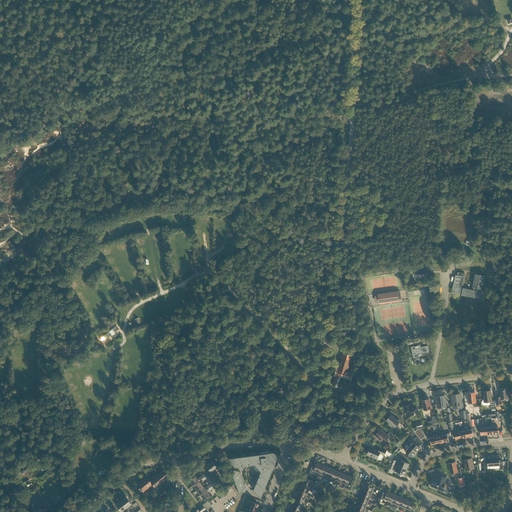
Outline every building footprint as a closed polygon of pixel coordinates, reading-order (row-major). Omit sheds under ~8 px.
[(494,261),(492,271),(498,272),(500,262),(494,261)] [(453,286),(452,291),(460,292),(460,291),(462,292),(462,295),(480,299),(482,292),(481,292),(481,289),(482,289),(485,276),(475,274),(473,287),(473,290),(463,288),(463,289),(461,289),(461,285),(463,285),(466,275),(464,274),(458,272),(457,275),(455,275),(453,286)] [(397,291),(378,294),(379,302),(398,299),(397,291)] [(116,326),(100,339),(103,342),(118,330),(116,326)] [(414,358),(419,357),(418,354),(429,351),(428,346),(420,348),(420,345),(411,347),(414,358)] [(338,387),(340,379),(341,379),(342,379),(342,378),(350,381),(353,373),(347,371),(352,356),(343,353),(341,361),(342,361),(341,365),(340,364),(338,368),(337,368),(335,376),(333,385),(338,387)] [(507,388),(499,389),(500,396),(496,397),(497,405),(502,404),(501,400),(508,399),(507,388)] [(483,391),(484,400),(483,400),(482,401),(482,402),(482,403),(482,404),(483,405),(484,405),(485,405),(490,405),(491,407),(495,407),(495,400),(492,400),(490,390),(483,391)] [(333,391),(330,398),(340,401),(343,395),(333,391)] [(475,392),(467,393),(469,403),(473,403),(474,407),(480,406),(479,399),(476,399),(475,392)] [(462,406),(460,394),(452,395),(453,408),(454,408),(454,410),(462,409),(461,407),(462,406)] [(446,407),(445,396),(436,397),(438,408),(443,407),(443,409),(446,409),(446,407)] [(431,406),(429,399),(421,401),(423,405),(423,406),(422,409),(426,411),(428,409),(430,409),(431,413),(436,411),(434,405),(431,406)] [(412,408),(410,405),(403,407),(405,412),(404,412),(406,417),(411,416),(413,415),(414,414),(414,413),(418,411),(416,406),(412,408)] [(397,421),(392,415),(387,421),(390,424),(391,424),(392,428),(397,427),(397,425),(399,422),(402,425),(404,422),(399,418),(397,421)] [(441,435),(443,443),(449,442),(447,434),(444,434),(442,428),(440,429),(441,435)] [(387,435),(380,429),(375,436),(384,443),(387,438),(391,441),(394,436),(389,432),(387,435)] [(415,431),(421,439),(424,436),(418,429),(415,431)] [(443,443),(441,435),(438,436),(437,431),(434,431),(437,444),(443,443)] [(408,446),(416,453),(420,448),(419,447),(422,444),(416,437),(408,446)] [(412,457),(416,453),(408,446),(404,451),(412,457)] [(379,450),(371,447),(368,455),(377,459),(379,453),(384,455),(386,450),(380,448),(379,450)] [(241,457),(236,458),(234,456),(231,458),(231,459),(228,459),(234,467),(255,464),(256,465),(255,465),(259,471),(259,470),(261,470),(254,490),(260,498),(271,469),(272,469),(272,470),(273,470),(273,467),(276,459),(276,458),(276,457),(276,456),(276,455),(276,454),(275,454),(275,453),(274,452),(273,452),(272,451),(271,451),(270,451),(259,453),(259,454),(255,455),(254,455),(253,453),(250,455),(250,456),(245,456),(244,454),(240,457),(241,457)] [(487,466),(493,465),(493,456),(487,456),(487,463),(484,463),(484,471),(488,470),(487,466)] [(493,456),(493,465),(499,465),(500,470),(503,469),(503,462),(499,462),(499,456),(493,456)] [(472,458),(464,460),(466,470),(471,469),(473,474),(479,473),(477,465),(473,466),(472,458)] [(211,473),(212,475),(215,472),(213,469),(216,467),(213,464),(215,463),(213,459),(209,462),(210,463),(206,466),(208,470),(206,472),(208,475),(211,473)] [(397,466),(407,470),(409,464),(400,460),(397,466)] [(448,463),(450,473),(455,472),(456,476),(461,475),(460,469),(457,470),(455,462),(448,463)] [(321,474),(324,466),(317,463),(314,471),(318,473),(317,477),(319,478),(321,474)] [(327,476),(331,468),(324,466),(321,474),(325,475),(323,480),(325,481),(327,476)] [(405,475),(407,470),(397,466),(395,471),(405,475)] [(334,479),(337,471),(331,468),(327,476),(332,478),(330,483),(332,484),(334,479)] [(158,473),(164,481),(167,479),(167,480),(170,478),(163,469),(158,473)] [(239,472),(230,470),(239,495),(245,487),(239,472)] [(341,482),(344,474),(337,471),(334,479),(338,481),(337,485),(339,486),(341,482)] [(162,483),(164,481),(158,473),(154,477),(161,486),(163,484),(162,483)] [(193,485),(206,476),(204,474),(197,479),(195,476),(189,481),(193,485)] [(344,474),(341,482),(345,484),(343,488),(348,490),(349,489),(347,488),(346,488),(351,477),(344,474)] [(437,480),(434,479),(431,486),(442,491),(445,483),(444,483),(447,477),(440,474),(437,480)] [(196,490),(202,486),(200,483),(207,478),(206,476),(193,485),(196,490)] [(149,481),(146,477),(141,481),(148,488),(148,489),(151,487),(150,486),(152,485),(152,484),(149,481)] [(158,488),(161,486),(154,477),(149,481),(152,484),(152,485),(155,488),(158,487),(158,488)] [(302,484),(310,488),(312,483),(318,486),(320,482),(317,480),(316,483),(305,478),(302,484)] [(202,486),(196,490),(200,495),(206,490),(208,489),(213,485),(213,486),(215,484),(211,479),(209,480),(211,483),(207,487),(206,486),(204,488),(202,486)] [(145,490),(148,488),(141,481),(137,485),(144,493),(146,491),(145,490)] [(316,491),(310,488),(302,484),(299,491),(307,494),(309,490),(315,493),(316,491)] [(363,492),(371,495),(373,491),(376,492),(377,490),(366,485),(363,492)] [(204,500),(209,495),(206,490),(200,495),(204,500)] [(313,497),(307,494),(299,491),(296,497),(304,501),(306,496),(312,499),(313,497)] [(374,496),(371,495),(363,492),(360,499),(368,502),(370,497),(373,499),(374,496)] [(391,502),(394,494),(387,492),(384,500),(389,501),(388,504),(387,505),(387,506),(389,507),(391,502)] [(398,505),(401,497),(394,494),(391,502),(395,504),(394,508),(396,508),(398,505)] [(129,511),(134,511),(131,508),(133,507),(125,497),(121,501),(128,510),(129,511)] [(310,504),(304,501),(296,497),(293,504),(301,507),(303,503),(309,506),(310,504)] [(401,511),(402,511),(404,508),(408,500),(401,497),(398,505),(402,507),(400,511),(401,511)] [(371,503),(368,502),(360,499),(357,505),(365,509),(367,504),(370,505),(371,503)] [(408,500),(404,508),(409,510),(407,511),(410,511),(414,503),(408,500)] [(124,511),(125,511),(126,511),(128,511),(128,510),(121,501),(116,505),(121,511),(124,511)] [(249,507),(256,510),(259,504),(251,502),(249,507)]
